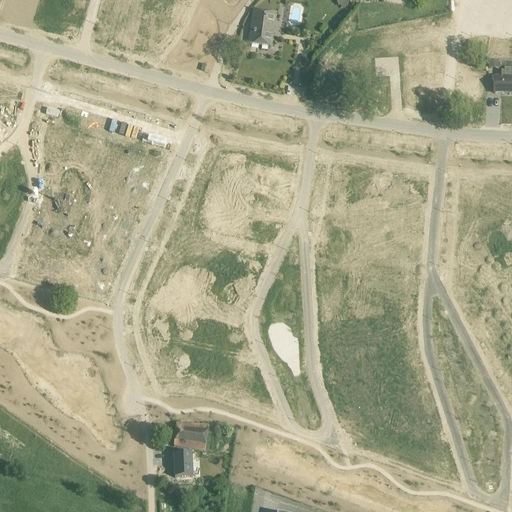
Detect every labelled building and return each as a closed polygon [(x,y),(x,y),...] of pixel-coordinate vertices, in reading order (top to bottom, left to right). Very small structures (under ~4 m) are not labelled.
[(271,47),(275,14),(254,12),(249,44),(271,47)] [(364,74),(366,55),(344,52),(341,71),(364,74)] [(452,77),(452,57),(439,57),(439,77),(452,77)] [(489,61),(488,69),(498,69),(498,61),(489,61)] [(511,94),(511,78),(506,78),(506,72),(498,72),(498,78),(495,78),(495,94),(511,94)] [(51,138),(50,151),(74,153),(75,142),(79,142),(80,135),(67,134),(66,139),(51,138)] [(50,151),(49,164),(63,166),(63,172),(76,173),(77,165),(73,165),(74,153),(50,151)] [(136,161),(132,172),(154,181),(159,169),(145,163),(147,158),(136,152),(132,159),(136,161)] [(124,181),(120,188),(133,193),(135,188),(148,193),(154,181),(132,172),(127,182),(124,181)] [(50,193),(47,201),(71,207),(74,196),(78,197),(80,190),(67,186),(65,192),(51,188),(50,193)] [(193,197),(188,208),(209,217),(214,207),(218,208),(221,202),(209,197),(206,203),(193,197)] [(46,208),(44,213),(58,217),(57,223),(69,226),(71,219),(68,218),(71,207),(47,201),(45,208),(46,208)] [(114,209),(109,220),(131,229),(136,217),(123,211),(125,206),(113,201),(110,207),(114,209)] [(254,202),(250,212),(257,215),(254,223),(272,231),(277,220),(272,218),(275,211),(254,202)] [(188,209),(183,220),(196,225),(193,231),(205,237),(208,230),(203,228),(208,218),(209,218),(209,217),(188,208),(188,209)] [(329,223),(327,234),(346,239),(348,230),(356,232),(358,222),(337,217),(335,224),(329,223)] [(100,229),(97,235),(109,241),(112,236),(125,242),(131,229),(109,220),(104,230),(100,229)] [(391,222),(390,229),(395,229),(394,241),(417,243),(418,230),(403,229),(404,223),(391,222)] [(243,228),(239,238),(259,247),(262,240),(267,242),(272,231),(254,223),(250,231),(243,228)] [(327,234),(324,246),(329,247),(328,254),(349,259),(351,250),(344,248),(346,239),(327,234)] [(31,238),(26,250),(49,258),(53,247),(56,249),(59,242),(47,237),(45,243),(31,238)] [(389,253),(388,260),(401,261),(402,254),(415,255),(416,243),(417,243),(394,241),(394,242),(395,242),(394,253),(389,253)] [(91,249),(87,258),(93,261),(90,270),(109,278),(114,267),(109,264),(111,258),(91,249)] [(170,250),(166,261),(185,269),(190,259),(194,261),(197,254),(185,249),(183,255),(170,250)] [(26,250),(22,263),(36,268),(34,273),(47,278),(49,271),(45,269),(49,258),(26,250)] [(237,261),(233,271),(252,280),(257,269),(245,264),(248,258),(236,252),(233,259),(237,261)] [(166,261),(161,272),(173,277),(170,283),(182,288),(185,282),(181,280),(185,269),(166,261)] [(79,275),(75,284),(96,293),(98,287),(104,289),(109,278),(90,270),(86,278),(79,275)] [(224,280),(221,286),(233,291),(235,285),(248,291),(252,280),(233,271),(228,282),(224,280)] [(387,271),(387,278),(392,279),(391,290),(412,292),(413,280),(400,279),(400,272),(387,271)] [(337,286),(324,287),(325,299),(346,298),(345,286),(350,286),(350,279),(337,280),(337,286)] [(385,301),(384,308),(397,309),(398,303),(411,304),(412,292),(391,290),(390,301),(385,301)] [(346,298),(325,299),(325,311),(339,310),(339,317),(352,316),(352,309),(347,309),(346,298)] [(152,310),(151,322),(171,323),(172,314),(180,315),(181,305),(158,303),(158,310),(152,310)] [(223,312),(210,314),(211,321),(216,320),(217,332),(240,329),(238,317),(224,319),(223,312)] [(151,322),(150,334),(156,334),(155,341),(177,343),(178,333),(170,332),(171,323),(151,322)] [(395,326),(383,329),(384,336),(389,335),(391,346),(390,346),(390,347),(413,343),(412,342),(410,330),(397,333),(395,326)] [(220,344),(215,345),(216,352),(229,350),(228,344),(241,342),(239,330),(240,330),(240,329),(217,332),(217,333),(218,333),(220,344)] [(328,355),(327,355),(328,362),(350,359),(349,347),(354,347),(353,340),(340,341),(341,348),(328,349),(328,355)] [(392,358),(388,359),(389,366),(402,364),(400,357),(415,355),(413,343),(390,347),(392,358)] [(166,366),(161,368),(165,379),(184,371),(183,371),(177,355),(164,360),(166,366)] [(350,359),(328,362),(329,368),(330,368),(331,374),(344,372),(345,379),(357,377),(357,370),(352,371),(350,359)] [(244,367),(232,372),(238,388),(238,389),(257,381),(257,380),(256,381),(252,370),(247,372),(244,367)] [(184,371),(165,379),(169,390),(175,388),(177,394),(191,388),(184,371)] [(414,378),(393,385),(396,394),(404,392),(406,400),(425,394),(422,383),(416,385),(414,378)] [(257,381),(238,389),(245,405),(258,400),(256,394),(262,392),(257,381)] [(409,409),(402,411),(405,421),(426,414),(424,407),(429,405),(425,394),(406,400),(409,409)] [(356,415),(343,419),(347,430),(346,430),(346,431),(368,424),(368,423),(367,424),(364,413),(368,411),(366,404),(354,408),(356,415)] [(208,426),(177,423),(174,447),(205,451),(208,426)] [(368,424),(346,431),(350,443),(364,438),(366,445),(378,441),(376,434),(372,435),(368,424)] [(431,430),(418,434),(423,451),(422,451),(423,451),(442,445),(438,434),(432,436),(431,430)] [(442,445),(423,451),(428,468),(442,464),(440,458),(446,456),(442,445)] [(175,478),(185,478),(192,477),(192,463),(191,463),(191,455),(182,455),(183,464),(174,464),(175,478)]
